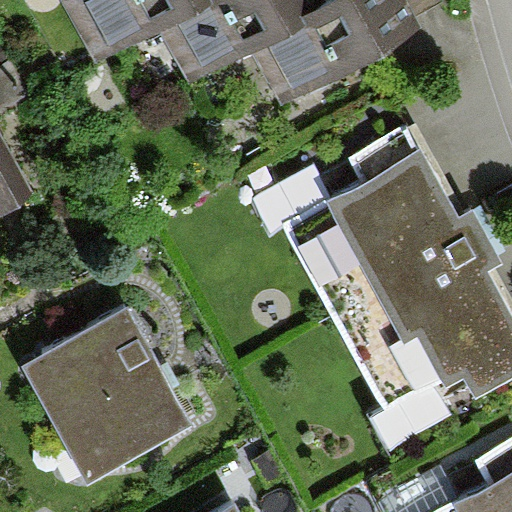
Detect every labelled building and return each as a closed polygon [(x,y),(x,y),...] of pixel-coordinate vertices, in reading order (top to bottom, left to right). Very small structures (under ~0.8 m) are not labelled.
[(151,13),(172,0),(93,0),(113,33),(151,13)] [(272,20),(301,0),(300,0),(172,0),(151,13),(184,69),(272,20)] [(304,76),(422,7),(417,0),(301,0),(272,20),(304,76)] [(0,65),(0,114),(36,98),(18,58),(0,65)] [(491,360),(511,348),(511,282),(494,249),(507,241),(480,190),(465,198),(426,126),(283,202),(381,385),(477,334),(491,360)] [(0,207),(17,198),(0,168),(0,207)] [(89,477),(185,423),(122,311),(26,364),(89,477)] [(418,511),(511,511),(511,446),(413,501),(418,511)] [(241,511),(235,499),(211,511),(241,511)]
